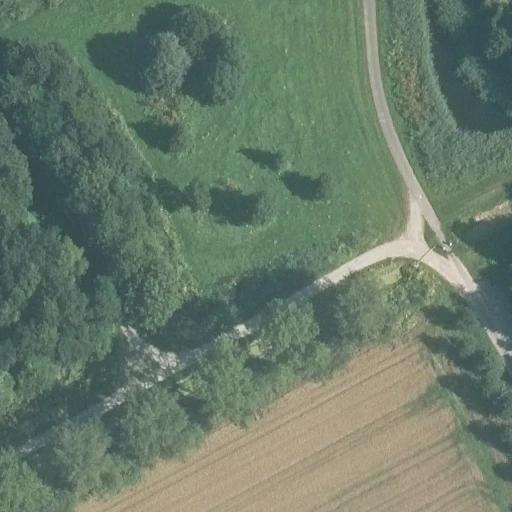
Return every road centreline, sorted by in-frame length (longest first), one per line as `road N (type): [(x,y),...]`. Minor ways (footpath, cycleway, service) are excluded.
road 1 (track): [(413,238),(0,464)]
road 2 (track): [(155,378),(0,116)]
road 3 (unclassified): [(511,371),(434,227)]
